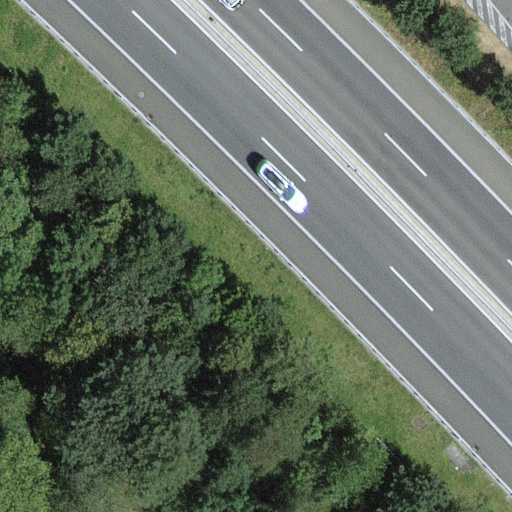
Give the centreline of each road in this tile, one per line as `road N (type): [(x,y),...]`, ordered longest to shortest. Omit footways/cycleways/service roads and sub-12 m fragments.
road 1 (motorway): [(115,0),(511,396)]
road 2 (motorway): [(511,249),(252,0)]
